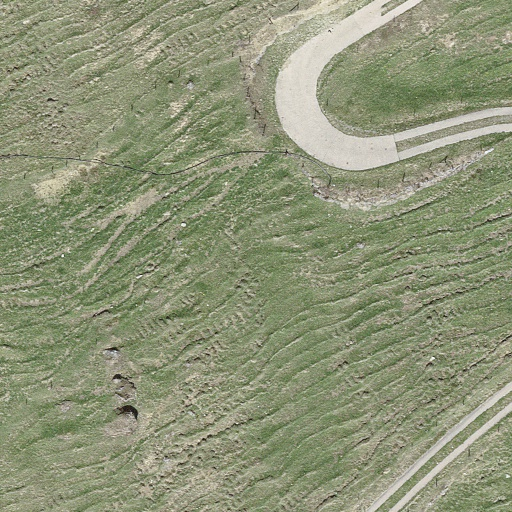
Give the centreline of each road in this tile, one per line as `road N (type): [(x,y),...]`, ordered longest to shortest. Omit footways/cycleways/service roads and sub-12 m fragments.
road 1 (track): [(511,129),(460,134),(376,161),(324,147),(293,81),(356,25),(402,0)]
road 2 (track): [(403,511),(511,411)]
